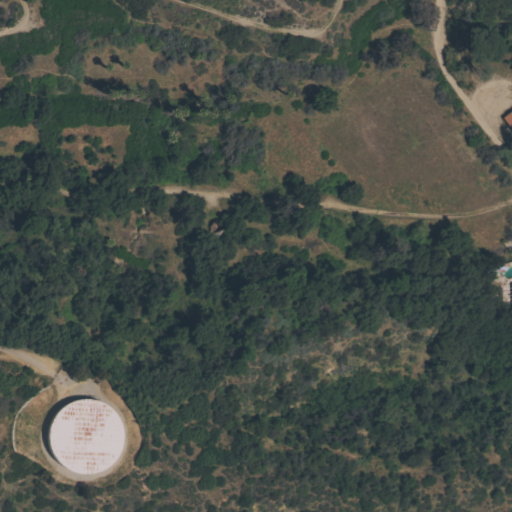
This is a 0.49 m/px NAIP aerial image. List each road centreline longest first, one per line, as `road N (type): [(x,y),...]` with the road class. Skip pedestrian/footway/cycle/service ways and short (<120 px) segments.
road 1 (track): [(511,197),(478,211),(418,216),(270,193),(92,191),(44,178),(0,180),(10,27),(23,17),(19,0),(207,8),(308,31),(336,0)]
road 2 (track): [(511,163),(447,67),(444,0)]
